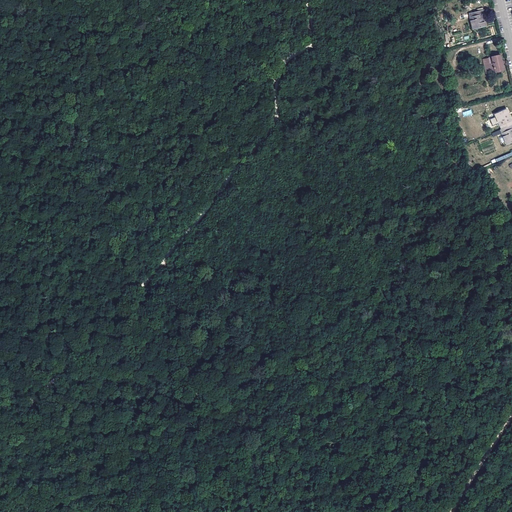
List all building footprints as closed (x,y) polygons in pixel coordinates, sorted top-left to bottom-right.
[(484,9),(469,13),(473,29),(485,26),(484,22),(483,22),(481,15),(485,14),(484,9)] [(500,55),(483,59),(486,74),(504,70),(503,64),(502,61),(500,55)] [(495,114),(501,129),(511,124),(511,121),(511,120),(511,121),(507,114),(508,113),(507,109),(495,114)] [(511,124),(501,129),(500,129),(507,145),(511,142),(511,124)] [(496,162),(511,155),(511,153),(511,152),(495,159),(496,162)]
